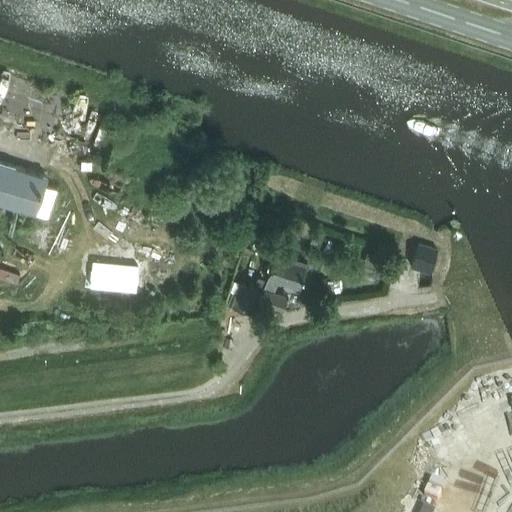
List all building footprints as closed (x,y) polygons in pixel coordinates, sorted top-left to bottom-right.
[(0,202),(35,214),(35,212),(47,216),(56,188),(44,184),(47,176),(0,160),(0,202)] [(430,270),(437,248),(418,242),(411,264),(430,270)] [(260,304),(282,310),(287,295),(274,291),(278,280),(300,287),(307,262),(275,252),(267,277),(268,277),(260,304)] [(135,291),(138,263),(89,258),(85,286),(135,291)] [(0,275),(20,283),(25,268),(0,259),(0,275)] [(240,284),(232,307),(251,313),(259,290),(240,284)]
